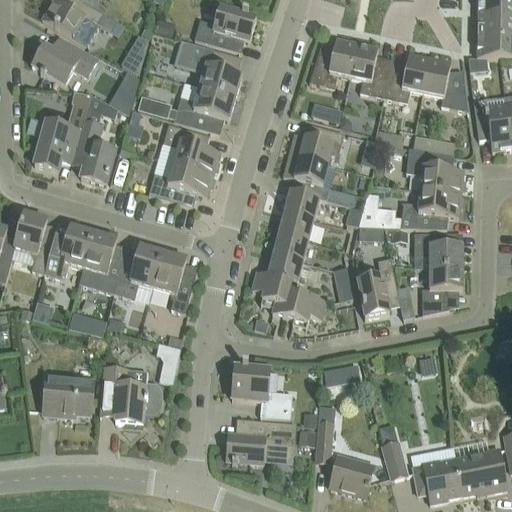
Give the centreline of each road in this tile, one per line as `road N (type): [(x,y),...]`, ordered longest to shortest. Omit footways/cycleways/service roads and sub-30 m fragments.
road 1 (residential): [(511,187),(500,188),(487,207),(486,299),(472,327),(317,358),(206,346)]
road 2 (residential): [(221,250),(22,201),(7,187),(6,0)]
road 3 (residential): [(221,250),(301,0)]
road 4 (unknown): [(475,0),(469,94),(476,148),(500,188)]
road 5 (tertiary): [(0,483),(81,476),(185,489)]
road 6 (residential): [(185,489),(206,346)]
